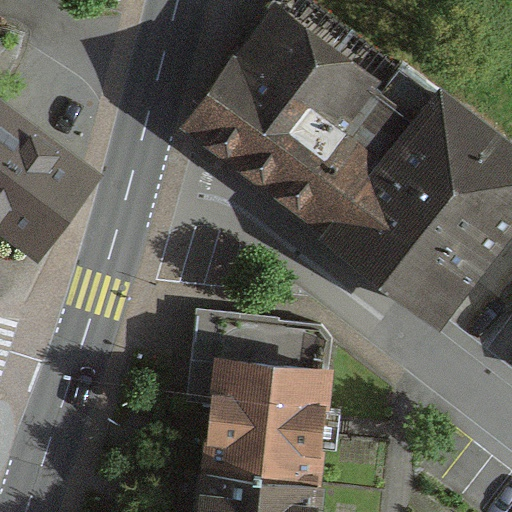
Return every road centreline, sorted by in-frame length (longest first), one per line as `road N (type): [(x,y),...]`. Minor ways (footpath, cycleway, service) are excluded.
road 1 (residential): [(511,414),(252,215),(134,174)]
road 2 (secondary): [(73,370),(134,174)]
road 3 (secondary): [(134,174),(178,0)]
road 4 (secondary): [(28,511),(73,370)]
